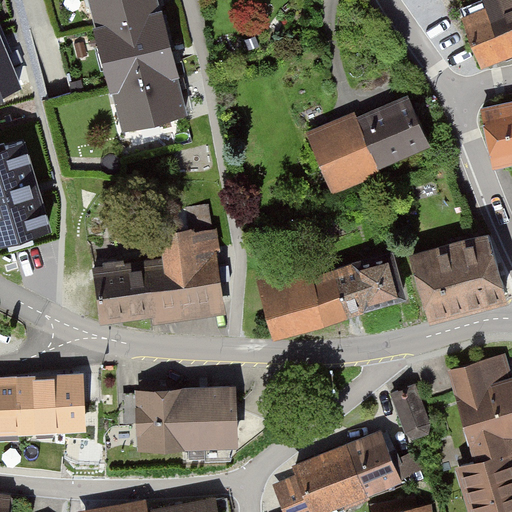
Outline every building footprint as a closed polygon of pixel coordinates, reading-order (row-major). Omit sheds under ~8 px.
[(161,0),(92,0),(128,133),(192,117),(161,0)] [(511,0),(475,0),(455,8),(480,66),(511,53),(511,0)] [(0,32),(0,98),(23,89),(0,32)] [(353,112),(305,132),(330,194),(378,175),(374,167),(421,148),(400,98),(355,116),(353,112)] [(511,104),(479,111),(490,168),(511,164),(511,104)] [(26,139),(0,147),(0,245),(55,228),(26,139)] [(154,257),(90,265),(97,321),(149,314),(150,325),(225,316),(214,223),(151,231),(154,257)] [(479,233),(402,254),(421,322),(498,300),(479,233)] [(301,260),(251,275),(268,335),(399,297),(386,252),(306,275),(301,260)] [(511,511),(511,358),(510,350),(443,370),(470,459),(454,464),(468,511),(511,511)] [(0,430),(13,430),(13,440),(80,439),(79,373),(0,374),(0,430)] [(417,379),(392,389),(406,427),(415,433),(430,427),(431,417),(417,379)] [(229,447),(228,386),(180,387),(180,448),(229,447)] [(180,448),(180,387),(131,388),(132,449),(180,448)] [(395,482),(377,433),(330,450),(348,499),(395,482)] [(313,511),(348,499),(330,450),(287,466),(292,480),(276,486),(285,511),(313,511)] [(416,451),(393,460),(400,478),(423,469),(416,451)] [(8,511),(10,495),(0,493),(0,511),(8,511)] [(145,498),(72,511),(212,511),(211,500),(148,511),(145,498)]
